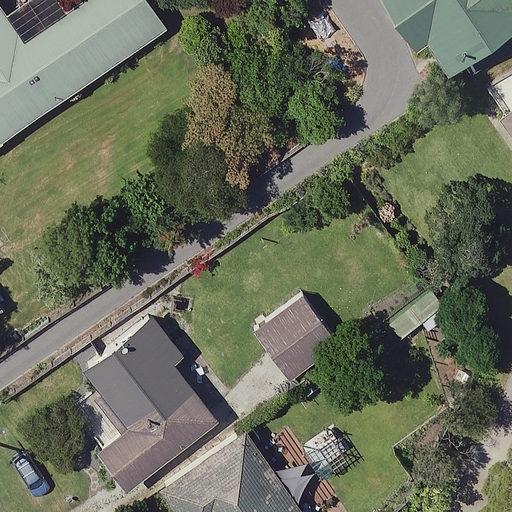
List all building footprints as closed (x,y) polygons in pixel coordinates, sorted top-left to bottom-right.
[(0,0),(0,133),(166,21),(152,0),(70,0),(24,31),(3,0),(0,0)] [(511,0),(400,0),(426,37),(438,30),(459,61),(511,24),(511,0)] [(340,333),(302,286),(255,325),(293,372),(340,333)] [(182,352),(153,315),(86,367),(129,422),(99,445),(127,481),(215,413),(173,359),(182,352)] [(311,511),(243,424),(171,480),(196,511),(311,511)]
